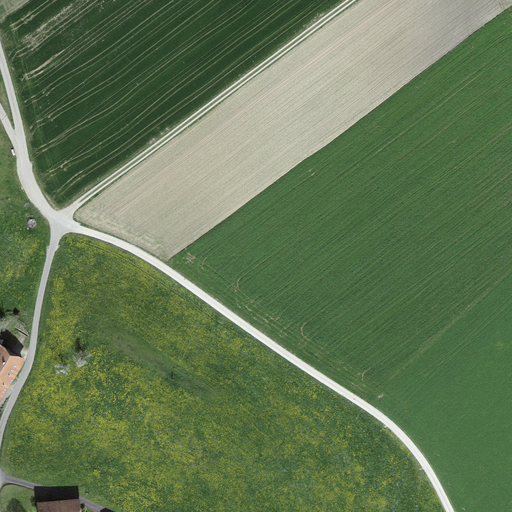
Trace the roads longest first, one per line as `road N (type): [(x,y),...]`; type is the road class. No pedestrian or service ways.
road 1 (track): [(351,0),(56,222),(149,258),(383,418),(413,448),(450,511)]
road 2 (unclassified): [(0,52),(29,178),(56,222),(30,358),(0,430)]
